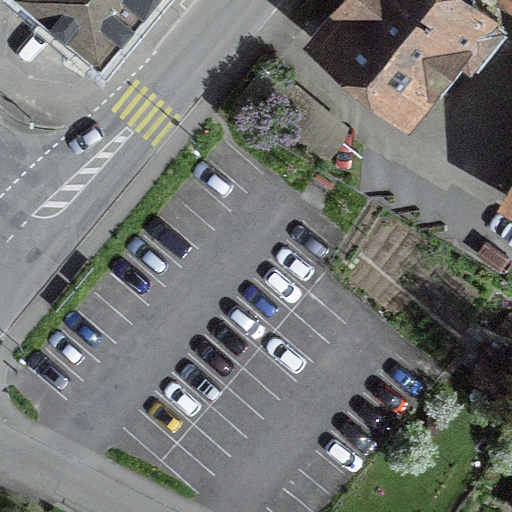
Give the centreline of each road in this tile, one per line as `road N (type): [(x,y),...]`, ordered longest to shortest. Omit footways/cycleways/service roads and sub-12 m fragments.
road 1 (residential): [(240,0),(20,241)]
road 2 (residential): [(131,511),(0,445)]
